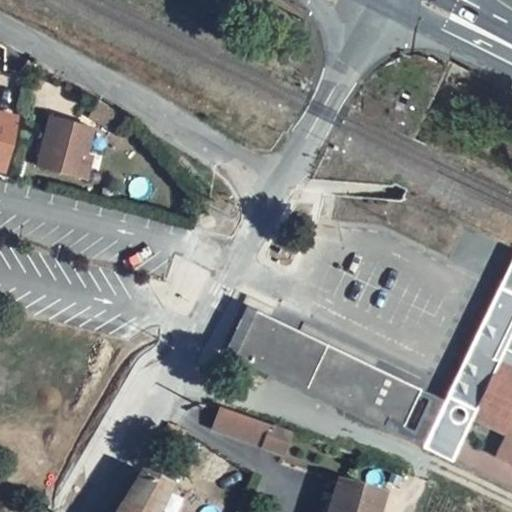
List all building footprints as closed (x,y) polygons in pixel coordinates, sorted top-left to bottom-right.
[(99,100),(89,117),(116,133),(126,116),(99,100)] [(15,116),(0,112),(0,168),(3,169),(15,116)] [(93,126),(50,116),(38,165),(80,176),(86,154),(93,126)] [(93,155),(86,154),(80,176),(87,178),(93,155)] [(511,258),(506,271),(511,273),(504,288),(511,291),(511,316),(499,344),(503,346),(511,328),(511,258)] [(511,350),(503,346),(499,344),(511,316),(511,291),(504,288),(511,273),(506,271),(446,395),(475,409),(471,417),(506,434),(501,443),(511,448),(511,350)] [(403,423),(421,387),(255,307),(234,352),(384,425),(389,416),(403,423)] [(384,425),(423,444),(425,440),(427,436),(445,398),(421,387),(403,423),(389,416),(384,425)] [(471,417),(475,409),(446,395),(445,398),(427,436),(425,440),(454,454),(471,417)] [(215,428),(266,445),(273,425),(221,406),(215,428)] [(175,427),(169,423),(161,438),(175,447),(185,432),(175,427)] [(266,445),(284,451),(291,431),(273,425),(266,445)] [(511,464),(511,448),(501,443),(495,456),(511,464)] [(138,477),(155,484),(156,480),(140,473),(138,477)] [(155,484),(138,477),(120,507),(129,511),(160,511),(174,482),(163,477),(159,487),(155,484)] [(378,511),(383,495),(338,482),(328,511),(378,511)]
